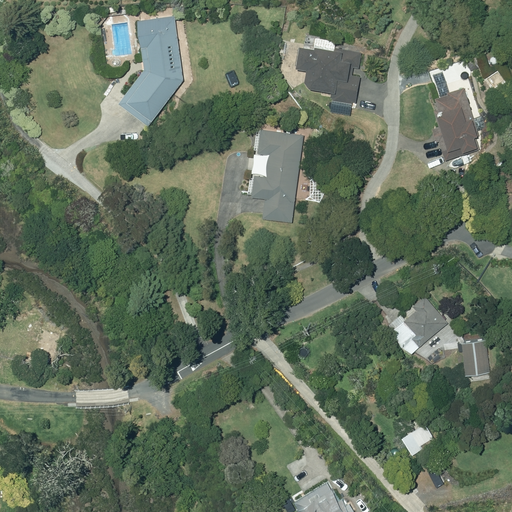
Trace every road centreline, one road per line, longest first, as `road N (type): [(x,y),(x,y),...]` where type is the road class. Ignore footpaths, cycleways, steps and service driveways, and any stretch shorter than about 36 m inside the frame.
road 1 (residential): [(0,391),(128,390),(354,277)]
road 2 (residential): [(354,277),(368,190),(393,144),(398,38),(422,0)]
road 3 (residential): [(354,277),(475,211)]
